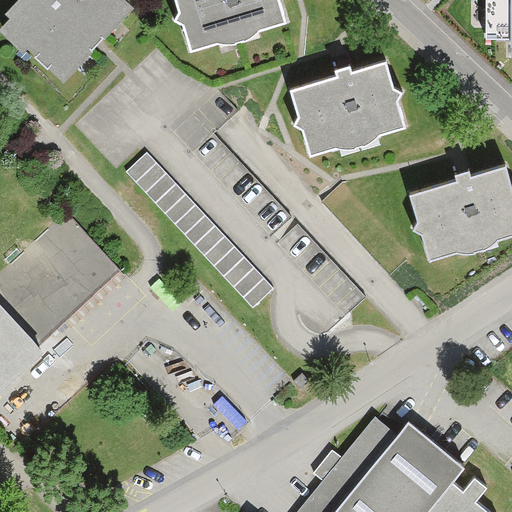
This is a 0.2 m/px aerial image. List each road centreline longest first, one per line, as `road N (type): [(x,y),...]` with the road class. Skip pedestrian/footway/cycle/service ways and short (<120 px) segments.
road 1 (unclassified): [(161,511),(511,294)]
road 2 (residential): [(389,0),(511,116)]
